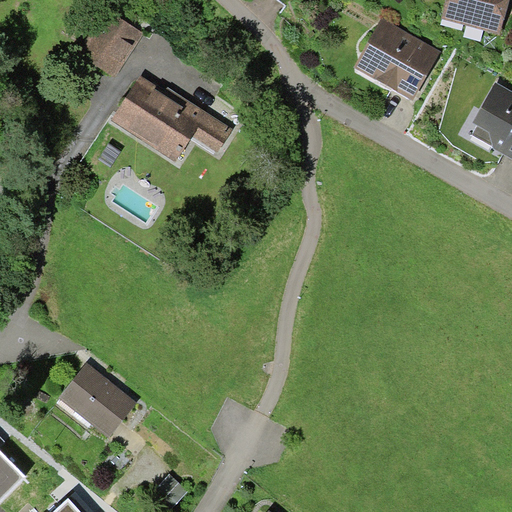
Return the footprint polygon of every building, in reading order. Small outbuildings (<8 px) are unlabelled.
[(508,0),(445,0),(441,18),(500,34),(508,0)] [(90,62),(115,78),(143,33),(106,10),(84,46),(96,53),(90,62)] [(382,17),(354,66),(413,100),(441,51),(382,17)] [(165,91),(141,75),(112,120),(176,162),(193,136),(218,152),(233,129),(167,87),(165,91)] [(511,90),(495,81),(473,122),(477,124),(489,131),(493,147),(511,157),(511,90)] [(489,131),(477,124),(472,135),(493,147),(489,131)] [(137,402),(87,362),(59,398),(109,437),(137,402)] [(0,501),(26,476),(0,450),(0,501)] [(188,492),(170,474),(154,491),(172,509),(188,492)] [(80,511),(68,498),(53,511),(80,511)]
